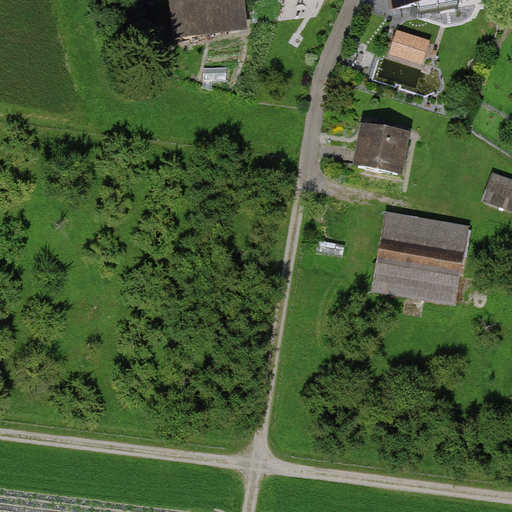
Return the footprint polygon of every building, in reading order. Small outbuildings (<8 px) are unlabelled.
[(175,0),(181,45),(253,37),(250,5),(249,0),(175,0)] [(392,0),(397,21),(489,4),(488,0),(392,0)] [(427,68),(435,44),(399,31),(391,56),(427,68)] [(410,138),(362,130),(356,168),(405,175),(410,138)] [(511,174),(505,173),(497,201),(511,205),(511,174)] [(391,219),(377,299),(461,313),(474,233),(391,219)]
